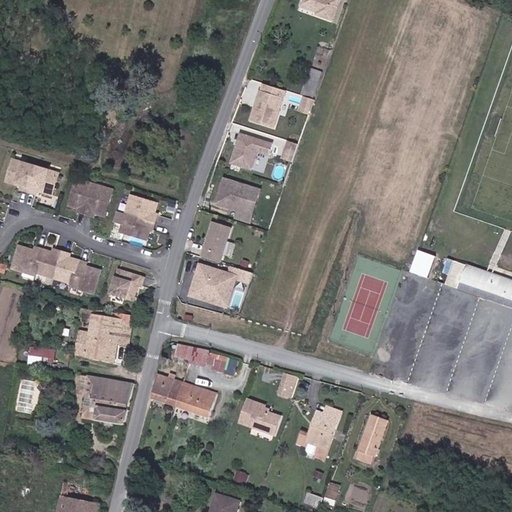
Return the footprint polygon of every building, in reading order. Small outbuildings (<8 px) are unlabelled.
[(319,8),(334,13),(338,0),(310,0),(321,4),(319,8)] [(303,87),(315,91),(321,73),(309,69),(303,87)] [(251,119),(273,127),(286,90),(265,83),(262,91),(261,91),(251,119)] [(301,94),(313,98),(315,91),(303,87),(301,94)] [(314,100),(305,97),(301,109),(310,112),(314,100)] [(232,163),(252,169),(258,151),(270,155),(273,144),(242,134),(232,163)] [(299,144),(289,141),(287,148),(297,151),(299,144)] [(284,158),(293,161),(297,151),(287,148),(284,158)] [(29,193),(37,168),(15,162),(8,183),(18,186),(19,184),(24,185),(22,191),(29,193)] [(60,175),(37,168),(29,193),(38,195),(40,190),(44,191),(43,193),(53,197),(60,175)] [(87,215),(96,186),(77,180),(70,206),(77,208),(78,206),(80,207),(79,212),(87,215)] [(261,191),(227,180),(220,203),(240,209),(248,212),(251,201),(257,203),(261,191)] [(113,192),(96,186),(87,215),(95,217),(97,212),(100,213),(100,215),(106,217),(113,192)] [(126,214),(155,223),(157,216),(152,215),(153,211),(156,212),(158,204),(132,196),(126,214)] [(254,214),(257,203),(251,201),(248,212),(254,214)] [(251,224),(254,214),(248,212),(240,209),(237,219),(251,224)] [(152,231),(155,223),(126,214),(118,212),(115,224),(123,226),(121,233),(146,241),(149,234),(147,233),(147,230),(152,231)] [(234,227),(215,221),(203,257),(222,263),(234,227)] [(37,276),(37,273),(38,273),(37,272),(43,251),(36,249),(34,254),(31,253),(32,251),(20,247),(13,269),(37,276)] [(435,256),(417,250),(409,272),(427,278),(435,256)] [(37,273),(55,278),(62,253),(54,251),(52,257),(49,256),(50,253),(43,251),(37,272),(38,273),(37,273)] [(73,284),(79,262),(72,259),(71,262),(67,261),(69,256),(62,253),(55,278),(73,284)] [(189,295),(200,261),(192,258),(182,293),(189,295)] [(448,285),(511,307),(511,280),(493,274),(488,272),(456,261),(448,285)] [(73,284),(72,286),(94,293),(101,271),(89,267),(88,270),(85,269),(86,264),(79,262),(73,284)] [(228,284),(235,286),(237,279),(250,283),(254,273),(241,269),(238,276),(230,273),(202,264),(192,295),(229,307),(230,302),(223,300),(228,284)] [(238,276),(241,269),(233,266),(230,273),(238,276)] [(142,288),(144,280),(118,274),(112,298),(136,303),(138,291),(136,290),(137,287),(142,288)] [(133,321),(94,315),(87,358),(115,363),(118,344),(128,346),(133,321)] [(192,360),(195,347),(179,344),(179,346),(174,345),(173,352),(177,353),(176,357),(192,360)] [(32,346),(31,361),(45,363),(45,356),(59,357),(59,348),(32,346)] [(211,351),(195,347),(192,360),(208,363),(210,354),(211,351)] [(208,363),(219,366),(221,356),(210,354),(208,363)] [(170,359),(163,357),(161,364),(169,366),(170,359)] [(85,398),(89,376),(80,374),(76,396),(85,398)] [(284,374),(283,380),(297,385),(298,378),(284,374)] [(154,399),(178,406),(185,383),(159,375),(154,399)] [(125,425),(135,385),(89,376),(85,398),(88,398),(84,416),(97,418),(97,421),(125,425)] [(297,385),(283,380),(278,394),(292,399),(297,385)] [(32,413),(38,383),(23,381),(18,410),(32,413)] [(185,383),(178,406),(209,417),(217,393),(185,383)] [(264,411),(266,407),(266,405),(250,399),(241,421),(276,434),(282,417),(271,413),(264,411)] [(326,457),(342,412),(327,407),(325,414),(321,413),(316,427),(314,426),(311,434),(303,431),(298,444),(308,448),(310,444),(319,447),(317,454),(326,457)] [(361,451),(374,457),(376,457),(389,420),(373,414),(359,451),(361,451)] [(372,465),(374,457),(361,451),(358,459),(372,465)] [(252,476),(243,473),(241,482),(249,485),(252,476)] [(335,505),(343,487),(335,483),(326,501),(335,505)] [(62,496),(87,501),(89,489),(64,484),(62,496)] [(309,492),(305,503),(315,507),(319,496),(309,492)] [(238,511),(242,502),(219,494),(213,511),(238,511)] [(58,511),(99,511),(101,504),(87,501),(62,496),(58,511)]
